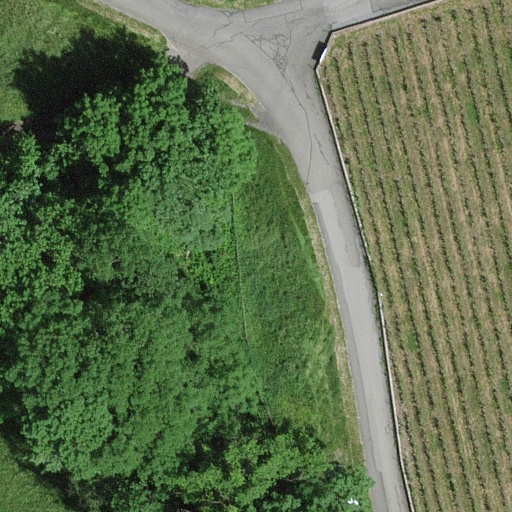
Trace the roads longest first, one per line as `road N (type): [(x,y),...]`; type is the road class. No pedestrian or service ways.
road 1 (unclassified): [(244,51),(276,87),(322,173),(353,292),(389,511)]
road 2 (track): [(244,51),(0,116)]
road 3 (unclassified): [(355,0),(244,51)]
